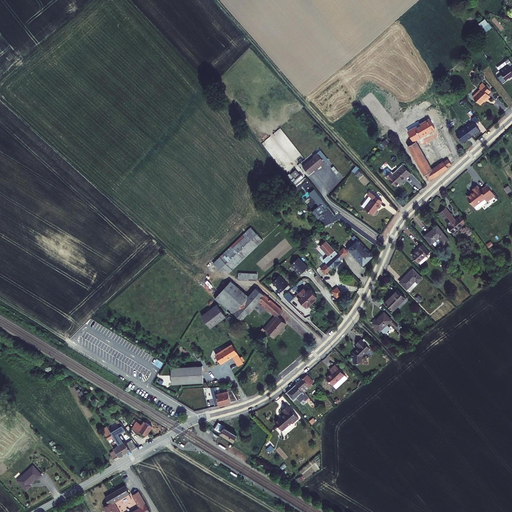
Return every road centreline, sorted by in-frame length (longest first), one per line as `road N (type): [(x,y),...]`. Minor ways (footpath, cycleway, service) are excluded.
road 1 (tertiary): [(222,412),(270,392),(337,334),(398,224),(511,117)]
road 2 (track): [(406,215),(216,0)]
road 3 (tertiary): [(37,511),(161,439)]
road 4 (track): [(276,511),(161,439)]
